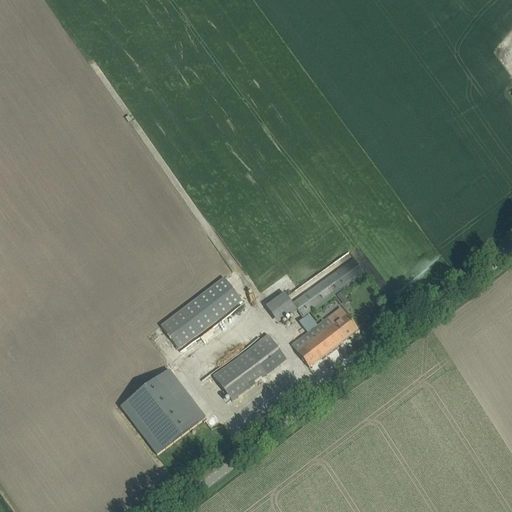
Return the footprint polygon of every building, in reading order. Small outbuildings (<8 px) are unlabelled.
[(474,89),(477,91),(480,93),(484,94),(488,94),(491,93),(495,92),(499,88),(501,83),(502,80),(502,76),(500,71),(498,67),(493,64),(490,63),(486,62),(482,62),(477,64),(473,68),(470,73),(469,78),(470,81),(470,83),(472,87),(474,89)] [(297,301),(293,305),(298,311),(303,319),(364,274),(357,264),(334,282),(330,277),(297,301)] [(224,279),(161,327),(179,350),(242,303),(224,279)] [(341,293),(337,296),(341,301),(345,298),(341,293)] [(346,315),(333,325),(297,352),(309,369),(358,331),(346,315)] [(309,315),(299,323),(308,334),(318,327),(309,315)] [(308,334),(292,347),(297,352),(333,325),(328,319),(318,327),(308,334)] [(248,351),(213,378),(224,391),(259,365),(267,376),(287,361),(268,336),(248,351)] [(120,408),(157,456),(203,422),(204,424),(207,421),(169,371),(120,408)]
